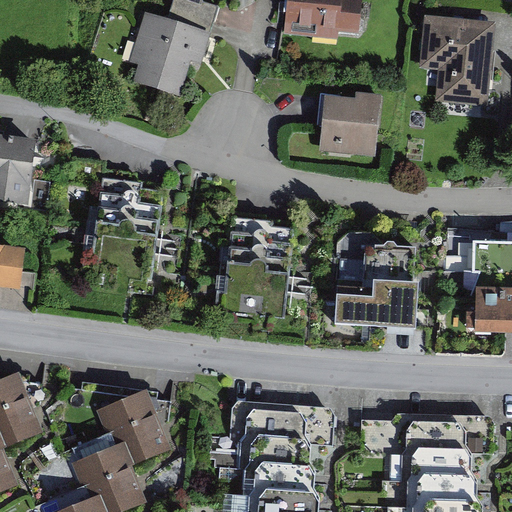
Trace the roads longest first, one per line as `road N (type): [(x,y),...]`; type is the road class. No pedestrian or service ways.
road 1 (residential): [(511,202),(428,204),(344,192),(260,175),(235,138),(184,151),(63,111),(0,106)]
road 2 (residential): [(0,334),(318,374),(511,378)]
road 3 (unknown): [(500,202),(511,73)]
